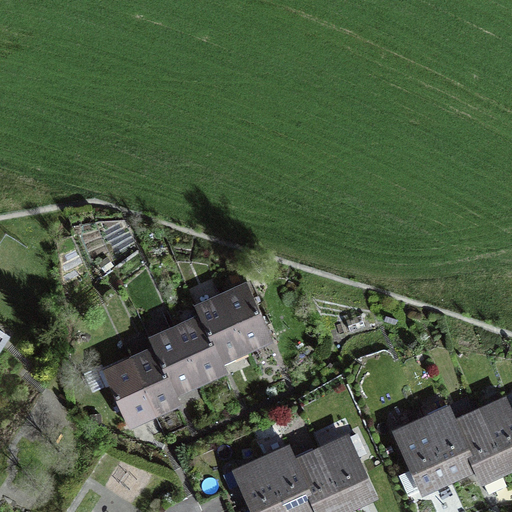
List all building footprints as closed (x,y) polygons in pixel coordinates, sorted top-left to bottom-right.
[(223,298),(246,348),(271,337),(248,287),(223,298)] [(202,318),(221,360),(246,348),(223,298),(198,310),(202,318)] [(177,330),(200,380),(225,368),(221,360),(202,318),(177,330)] [(156,350),(175,391),(200,380),(177,330),(152,342),(156,350)] [(130,362),(153,412),(179,400),(175,391),(156,350),(130,362)] [(129,423),(153,412),(130,362),(106,373),(129,423)] [(481,412),(506,467),(511,463),(511,413),(506,401),(481,412)] [(425,422),(450,476),(474,465),(456,423),(450,410),(425,422)] [(456,423),(474,465),(480,478),(506,467),(481,412),(456,423)] [(407,495),(450,476),(425,422),(400,433),(416,468),(399,475),(407,495)] [(322,451),(346,505),(371,494),(347,439),(322,451)] [(265,461),(287,511),(295,511),(315,503),(296,462),(290,449),(265,461)] [(296,462),(315,503),(318,511),(330,511),(346,505),(322,451),(296,462)] [(256,511),(287,511),(265,461),(239,472),(256,511)]
